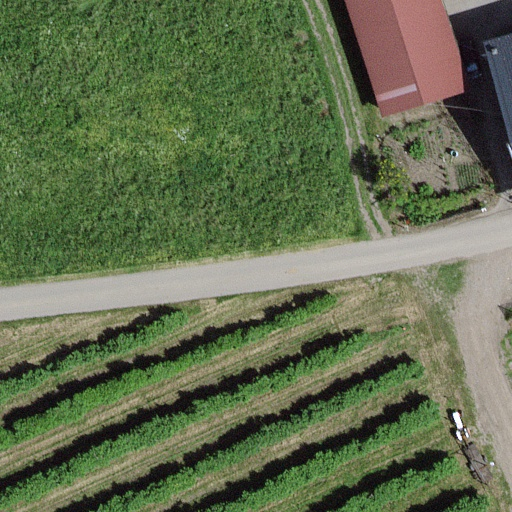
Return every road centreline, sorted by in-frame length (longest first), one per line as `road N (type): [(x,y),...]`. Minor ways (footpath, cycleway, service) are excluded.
road 1 (unclassified): [(0,310),(511,242)]
road 2 (track): [(493,247),(478,341),(511,430)]
